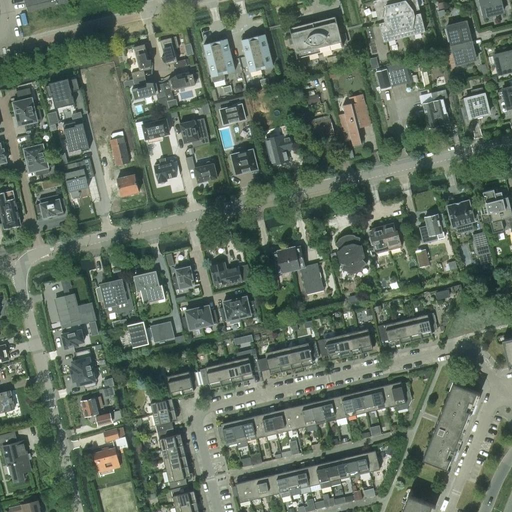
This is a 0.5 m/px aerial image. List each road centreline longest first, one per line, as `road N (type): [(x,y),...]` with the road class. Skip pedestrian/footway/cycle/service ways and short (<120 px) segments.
road 1 (unclassified): [(20,271),(41,251),(511,139)]
road 2 (residential): [(218,511),(196,422),(205,407),(445,350)]
road 3 (unclassified): [(77,511),(20,271)]
road 4 (residential): [(449,511),(500,388)]
